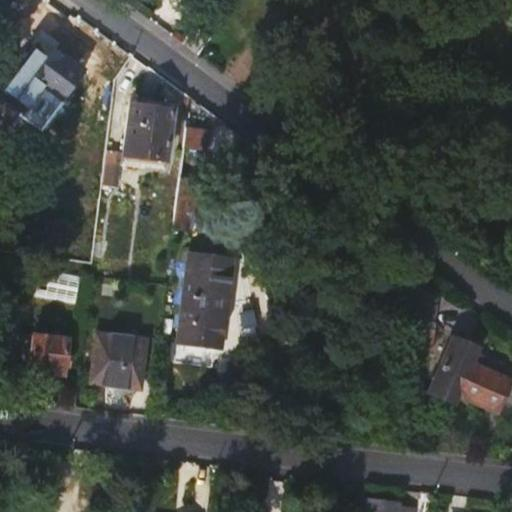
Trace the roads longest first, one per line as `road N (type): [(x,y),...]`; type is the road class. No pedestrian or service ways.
road 1 (residential): [(511,311),(91,0)]
road 2 (residential): [(0,418),(511,481)]
